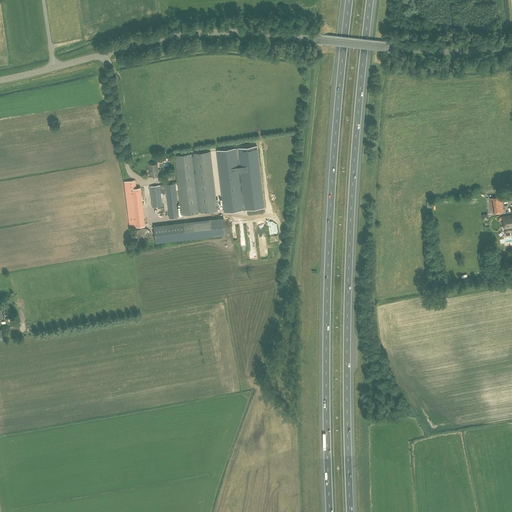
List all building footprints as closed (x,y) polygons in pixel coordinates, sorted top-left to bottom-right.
[(265,207),(258,146),(217,151),(224,212),(265,207)] [(182,215),(218,211),(211,151),(175,155),(182,215)] [(149,164),(150,177),(159,176),(158,163),(149,164)] [(135,180),(124,181),(130,228),(145,226),(141,187),(136,188),(135,180)] [(175,183),(165,184),(165,185),(166,193),(169,218),(179,217),(175,183)] [(160,185),(150,187),(152,207),(162,206),(161,193),(160,185)] [(501,196),(490,198),(492,213),(504,211),(501,196)] [(511,231),(511,214),(502,217),(502,216),(499,217),(499,220),(503,219),(504,229),(505,232),(511,231)] [(224,218),(154,226),(156,244),(226,235),(224,218)] [(145,228),(143,228),(142,228),(140,229),(139,230),(138,231),(137,233),(136,234),(136,236),(136,238),(137,240),(137,241),(138,242),(140,243),(142,244),(143,244),(145,244),(147,244),(149,243),(150,241),(151,239),(152,237),(152,235),(151,233),(150,231),(148,229),(147,229),(145,228)] [(16,326),(4,327),(6,339),(15,337),(15,334),(20,333),(19,326),(16,327),(16,326)]
